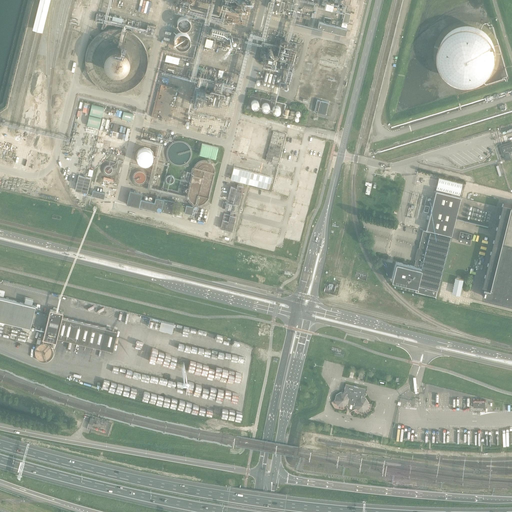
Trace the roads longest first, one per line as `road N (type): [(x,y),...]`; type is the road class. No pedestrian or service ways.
road 1 (motorway): [(349,511),(181,489),(0,444)]
road 2 (secondary): [(297,305),(0,231)]
road 3 (secondary): [(0,241),(295,315)]
road 4 (motorway): [(259,473),(0,427)]
road 5 (motorway): [(511,501),(273,478)]
road 6 (motorway): [(0,458),(226,511)]
road 7 (secondary): [(307,318),(511,367)]
road 8 (secondary): [(511,358),(309,308)]
road 9 (tertiary): [(330,193),(378,0)]
road 10 (secondary): [(273,478),(307,318)]
road 11 (secondary): [(295,315),(259,473)]
